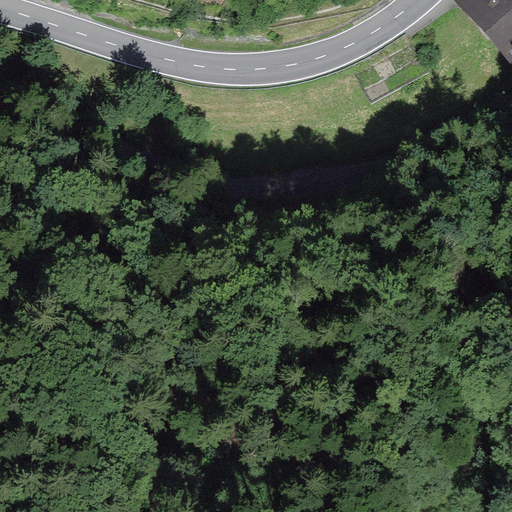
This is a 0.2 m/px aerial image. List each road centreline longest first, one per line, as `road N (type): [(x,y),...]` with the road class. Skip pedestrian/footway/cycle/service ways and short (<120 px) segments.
road 1 (secondary): [(417,0),(321,57),(230,69),(169,60),(0,8)]
road 2 (track): [(128,0),(228,23),(344,0)]
